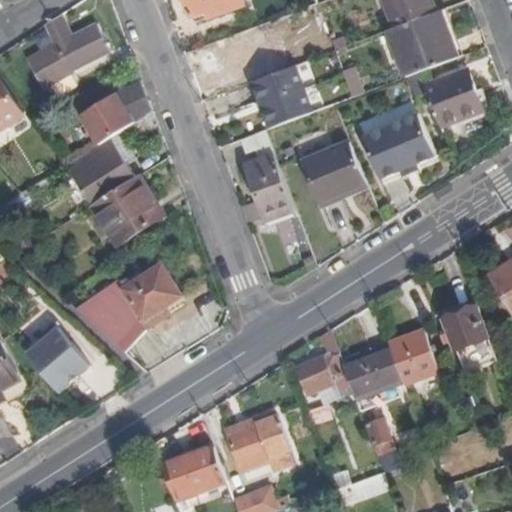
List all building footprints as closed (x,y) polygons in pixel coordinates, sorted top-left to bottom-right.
[(243,0),(186,0),(193,18),(208,12),(211,20),(246,6),(243,0)] [(431,0),(384,0),(395,28),(436,12),(431,0)] [(389,30),(408,79),(421,74),(460,59),(442,10),(436,12),(395,28),(389,30)] [(60,42),(76,71),(110,52),(96,24),(75,36),(63,15),(50,23),(60,42)] [(261,30),(218,47),(224,61),(238,56),(243,67),(271,57),(261,30)] [(46,88),(76,71),(60,42),(29,59),(46,88)] [(273,129),(315,114),(298,69),(257,85),(264,104),(271,102),(273,109),(266,111),(273,129)] [(469,70),(426,86),(443,128),(485,112),(469,70)] [(359,79),(349,82),(355,99),(365,95),(359,79)] [(0,81),(0,130),(23,114),(0,81)] [(153,114),(141,83),(114,95),(81,117),(100,147),(117,136),(153,114)] [(264,104),(266,111),(273,109),(271,102),(264,104)] [(382,176),(435,154),(419,113),(365,136),(382,176)] [(249,139),(243,141),(248,154),(257,151),(260,159),(276,153),(268,131),(266,132),(249,139)] [(94,207),(143,176),(117,136),(100,147),(68,166),(94,207)] [(370,190),(351,143),(307,161),(324,207),(370,190)] [(270,222),(298,211),(276,153),(260,159),(248,164),(270,222)] [(143,176),(94,207),(120,247),(167,216),(143,176)] [(511,264),(492,277),(511,306),(511,264)] [(126,291),(146,322),(169,307),(184,298),(164,267),(126,291)] [(169,307),(146,322),(151,330),(175,315),(169,307)] [(479,309),(447,321),(458,352),(466,374),(498,362),(490,340),(479,309)] [(40,310),(18,335),(35,350),(58,325),(40,310)] [(29,354),(66,396),(98,367),(61,326),(29,354)] [(426,332),(391,346),(393,350),(404,380),(407,387),(442,374),(426,332)] [(347,409),(360,405),(357,398),(346,369),(333,333),(321,340),(329,360),(335,358),(343,379),(337,381),(347,409)] [(0,343),(0,401),(6,399),(2,391),(21,381),(0,343)] [(393,350),(346,369),(357,398),(404,380),(393,350)] [(334,382),(337,381),(343,379),(335,358),(329,360),(327,361),(325,358),(299,368),(309,398),(336,387),(334,382)] [(360,405),(363,414),(410,396),(407,387),(404,380),(357,398),(360,405)] [(278,417),(231,435),(243,470),(291,452),(278,417)] [(368,426),(376,448),(394,442),(385,419),(368,426)] [(192,495),(228,482),(214,446),(179,460),(192,495)] [(348,473),(333,479),(339,493),(386,475),(383,467),(349,478),(348,473)] [(343,503),(390,486),(386,475),(339,493),(343,503)] [(235,502),(239,511),(256,511),(251,497),(235,502)] [(278,504),(280,511),(284,511),(292,509),(289,500),(278,504)]
